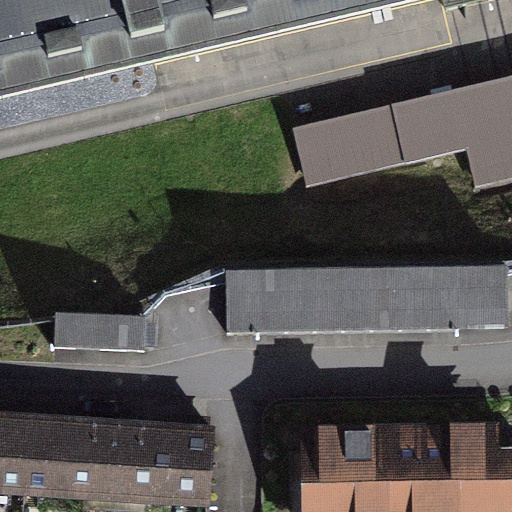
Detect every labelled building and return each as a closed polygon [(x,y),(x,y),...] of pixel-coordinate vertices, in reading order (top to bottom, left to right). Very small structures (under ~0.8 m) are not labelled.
[(511,0),(0,0),(0,114),(450,9),(455,32),(511,18),(511,0)] [(511,90),(298,141),(312,198),(469,161),(477,198),(511,189),(511,90)] [(511,280),(237,281),(237,343),(511,342),(511,280)] [(149,326),(149,296),(61,293),(60,323),(149,326)] [(47,429),(0,425),(0,507),(42,511),(47,429)] [(135,511),(140,435),(47,429),(42,511),(62,511),(135,511)] [(228,511),(233,440),(140,435),(135,511),(228,511)] [(511,511),(511,440),(316,444),(316,511),(511,511)]
